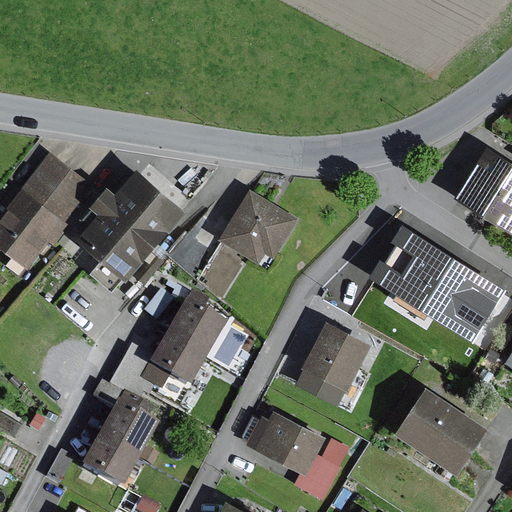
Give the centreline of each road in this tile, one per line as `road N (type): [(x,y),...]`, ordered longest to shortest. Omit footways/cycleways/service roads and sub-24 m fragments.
road 1 (tertiary): [(384,145),(265,152),(0,110)]
road 2 (unclassified): [(189,511),(305,284),(393,196)]
road 3 (residential): [(17,511),(95,360),(132,308)]
road 4 (tertiary): [(511,69),(443,121),(384,145)]
road 5 (residential): [(393,196),(511,267)]
